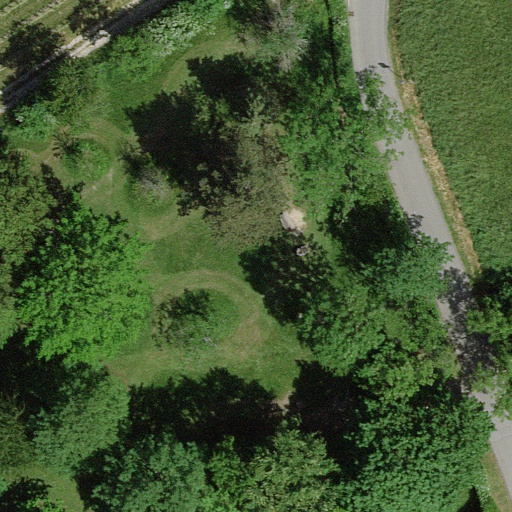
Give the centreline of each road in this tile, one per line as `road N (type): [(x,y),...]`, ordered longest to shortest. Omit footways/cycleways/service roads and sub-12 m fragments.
road 1 (unclassified): [(511,439),(379,85),(370,0)]
road 2 (track): [(153,0),(0,103)]
road 3 (track): [(358,423),(495,396)]
